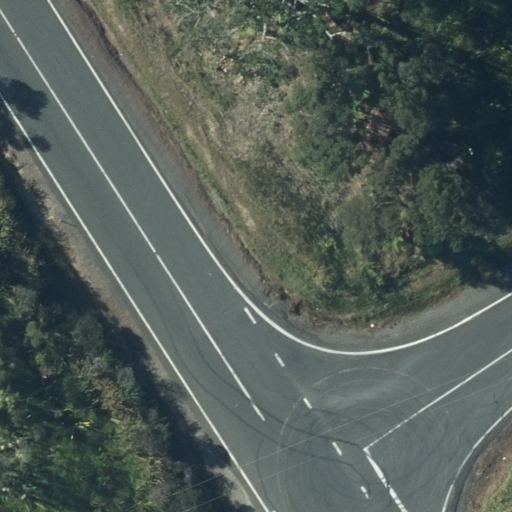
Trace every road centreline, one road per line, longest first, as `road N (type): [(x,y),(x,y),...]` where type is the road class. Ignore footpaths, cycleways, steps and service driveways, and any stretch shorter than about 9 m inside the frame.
road 1 (tertiary): [(308,488),(0,9)]
road 2 (tertiary): [(308,488),(511,353)]
